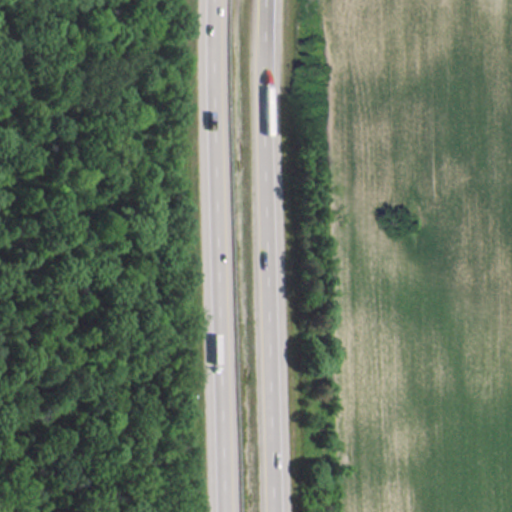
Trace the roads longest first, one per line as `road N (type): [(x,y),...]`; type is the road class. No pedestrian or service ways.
road 1 (motorway): [(226,0),(236,511)]
road 2 (motorway): [(288,511),(279,0)]
